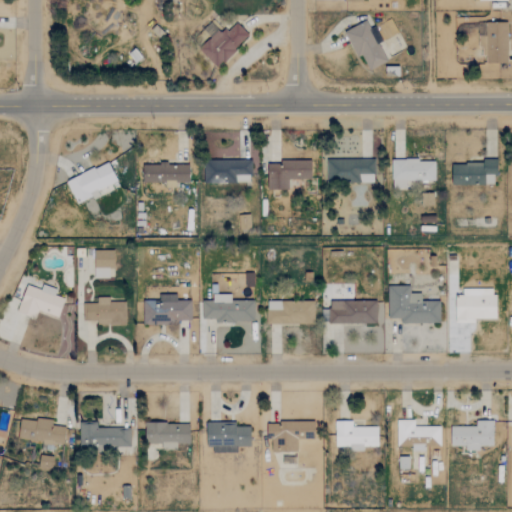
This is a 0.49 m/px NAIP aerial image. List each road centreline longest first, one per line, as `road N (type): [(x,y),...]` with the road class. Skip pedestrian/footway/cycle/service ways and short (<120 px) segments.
road 1 (residential): [(511,371),(51,372),(0,359)]
road 2 (tertiary): [(0,103),(511,98)]
road 3 (residential): [(0,256),(33,190),(33,0)]
